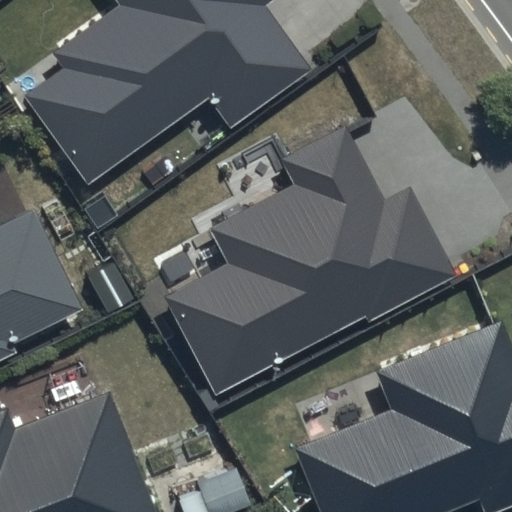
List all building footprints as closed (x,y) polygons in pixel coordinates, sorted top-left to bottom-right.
[(109,0),(48,44),(61,62),(22,90),(84,175),(202,89),(225,120),(306,61),(261,0),(109,0)] [(380,189),(342,116),(272,152),(286,179),(206,220),(226,259),(165,291),(212,381),(360,305),(365,314),(453,269),(405,176),(380,189)] [(0,352),(14,346),(8,334),(78,301),(30,201),(0,215),(0,352)] [(511,348),(496,311),(369,364),(385,400),(288,441),(318,511),(419,511),(474,489),(482,509),(511,496),(511,348)] [(2,400),(0,401),(0,511),(155,511),(105,383),(10,419),(2,400)]
